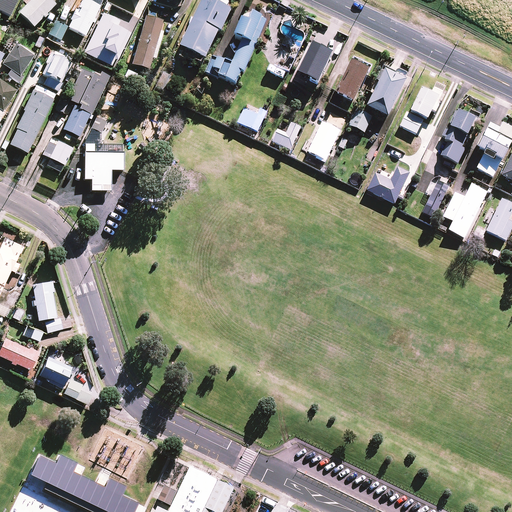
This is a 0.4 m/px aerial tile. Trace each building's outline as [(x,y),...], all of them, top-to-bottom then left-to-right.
[(17,0),(0,0),(0,12),(9,17),(17,0)] [(55,5),(49,0),(28,0),(17,12),(33,27),(55,5)] [(86,0),(85,0),(81,0),(67,28),(85,37),(99,7),(98,6),(100,0),(86,0)] [(218,0),(209,0),(209,1),(207,0),(203,0),(180,48),(205,60),(219,32),(221,33),(232,11),(227,9),(228,5),(218,0)] [(84,54),(111,67),(114,61),(117,62),(130,34),(127,32),(130,24),(104,12),(84,54)] [(247,74),(269,22),(254,15),(251,22),(243,19),(236,37),(244,40),(234,64),(215,56),(208,72),(238,84),(243,72),(247,74)] [(162,21),(146,16),(131,64),(148,70),(162,21)] [(66,28),(54,22),(48,35),(60,41),(66,28)] [(33,56),(5,39),(1,47),(10,52),(2,65),(11,70),(7,76),(18,83),(24,74),(22,73),(33,56)] [(337,53),(315,42),(298,76),(321,86),(337,53)] [(71,60),(51,51),(41,74),(47,77),(43,85),(58,92),(71,60)] [(371,70),(354,62),(338,94),(355,103),(371,70)] [(274,68),(268,66),(265,78),(270,80),(274,68)] [(91,115),(93,112),(108,77),(95,72),(93,75),(80,70),(67,100),(80,106),(78,109),(91,115)] [(139,76),(128,70),(124,77),(136,83),(139,76)] [(409,81),(387,70),(369,107),(390,118),(409,81)] [(16,91),(0,80),(0,121),(6,112),(3,110),(16,91)] [(441,97),(424,88),(412,112),(429,120),(441,97)] [(52,100),(33,90),(23,111),(24,111),(8,145),(27,154),(52,100)] [(66,104),(59,100),(54,110),(62,113),(66,104)] [(89,115),(73,108),(63,130),(79,137),(89,115)] [(257,116),(244,110),(238,124),(258,133),(267,113),(260,110),(257,116)] [(372,118),(357,110),(349,127),(364,134),(372,118)] [(423,121),(407,113),(397,133),(408,138),(411,133),(416,135),(423,121)] [(457,164),(474,120),(455,113),(448,131),(445,130),(442,138),(445,139),(444,142),(446,143),(440,158),(457,164)] [(291,152),(302,129),(282,119),(271,142),(291,152)] [(343,132),(324,123),(310,152),(317,156),(315,158),(327,164),(343,132)] [(479,149),(505,161),(511,146),(511,134),(491,125),(479,149)] [(348,140),(342,138),(338,148),(343,150),(348,140)] [(149,148),(142,141),(137,147),(144,153),(149,148)] [(56,142),(55,145),(49,142),(42,155),(63,166),(71,149),(56,142)] [(87,143),(87,151),(125,152),(125,144),(87,143)] [(87,151),(86,151),(86,155),(85,180),(93,180),(93,191),(112,192),(112,171),(125,171),(125,152),(87,151)] [(390,184),(375,176),(366,193),(394,207),(409,176),(397,170),(390,184)] [(419,183),(412,179),(408,186),(415,190),(419,183)] [(448,189),(437,183),(426,204),(438,210),(448,189)] [(487,193),(471,186),(465,199),(455,194),(443,218),(453,223),(448,232),(464,240),(487,193)] [(511,222),(509,221),(511,215),(511,205),(509,204),(511,201),(503,197),(486,232),(505,242),(511,228),(511,222)] [(17,235),(4,229),(1,235),(14,241),(17,235)] [(22,248),(4,239),(0,246),(0,291),(10,271),(14,273),(18,265),(15,263),(22,248)] [(32,306),(35,305),(37,321),(44,320),(46,333),(61,330),(59,319),(56,320),(49,283),(31,286),(34,300),(31,300),(32,306)] [(42,333),(26,327),(23,336),(39,341),(42,333)] [(15,366),(16,364),(30,370),(37,352),(4,338),(0,348),(0,357),(11,362),(10,364),(15,366)] [(45,378),(44,381),(62,388),(71,368),(47,358),(39,376),(45,378)] [(81,386),(70,380),(63,394),(86,405),(91,396),(78,390),(81,386)] [(225,511),(237,490),(189,467),(189,468),(177,493),(170,506),(168,511),(159,507),(157,511),(225,511)] [(164,487),(158,501),(170,506),(177,493),(164,487)]
